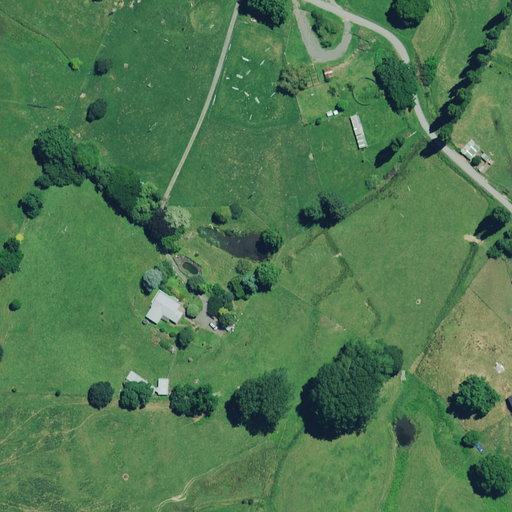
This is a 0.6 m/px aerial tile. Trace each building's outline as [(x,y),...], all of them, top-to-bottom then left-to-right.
[(331,66),(323,68),(326,80),(334,78),(331,66)] [(357,115),(350,118),(360,149),(367,147),(357,115)] [(471,141),(460,151),(469,160),(479,150),(471,141)] [(484,153),(480,157),(486,163),(490,159),(484,153)] [(148,189),(140,179),(133,185),(141,195),(148,189)] [(177,303),(179,300),(173,296),(172,298),(159,289),(150,304),(153,305),(145,317),(157,324),(161,319),(167,323),(169,319),(177,324),(183,314),(177,310),(180,306),(177,303)] [(225,329),(229,332),(231,328),(233,330),(236,326),(230,322),(225,329)] [(158,387),(158,386),(156,389),(131,372),(126,379),(152,397),(155,392),(158,394),(158,395),(168,395),(168,380),(159,380),(158,387)]
